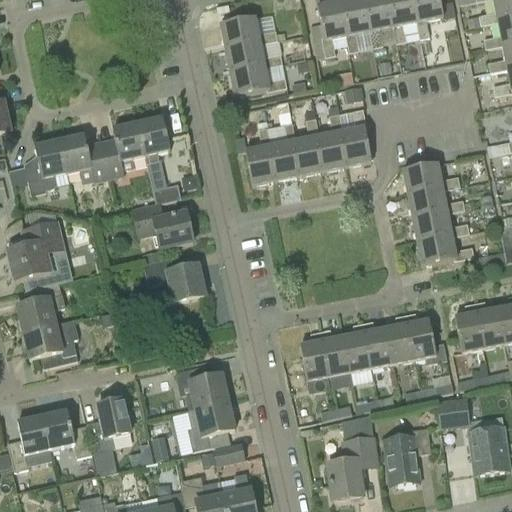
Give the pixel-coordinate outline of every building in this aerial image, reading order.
[(382,51),(379,35),(392,33),(386,0),(372,0),(363,2),(369,37),(372,53),(382,51)] [(405,47),(402,31),(416,28),(410,0),(386,0),(392,33),(395,49),(405,47)] [(429,42),(426,26),(444,23),(439,0),(410,0),(416,28),(419,44),(429,42)] [(511,0),(510,0),(493,3),(496,17),(466,23),(468,33),(498,27),(511,24),(511,0)] [(358,56),(355,40),(369,37),(363,2),(338,6),(345,42),(348,58),(358,56)] [(335,60),(332,44),(345,42),(338,6),(317,11),(323,42),(321,42),(324,62),(335,60)] [(275,36),(259,39),(256,23),(221,30),(226,55),(261,49),(285,44),(283,37),(276,38),(275,36)] [(511,24),(498,27),(501,41),(483,44),(485,54),(503,51),(511,48),(511,24)] [(511,48),(503,51),(505,64),(487,68),(489,78),(507,74),(511,73),(511,48)] [(263,62),(261,49),(226,55),(230,79),(282,70),(280,59),(263,62)] [(234,102),(270,95),(286,92),(282,70),(230,79),(234,102)] [(511,73),(507,74),(510,88),(492,91),(494,101),(511,97),(511,73)] [(0,152),(3,151),(0,138),(10,136),(3,106),(0,106),(0,152)] [(333,139),(319,142),(325,176),(349,172),(342,137),(337,110),(328,112),(333,139)] [(356,135),(342,137),(349,172),(371,168),(364,134),(366,134),(363,114),(353,116),(356,135)] [(162,122),(139,127),(146,160),(170,155),(162,122)] [(309,144),(295,146),(302,181),(325,176),(319,142),(315,123),(306,125),(309,144)] [(120,150),(102,155),(109,185),(124,182),(123,175),(134,172),(132,163),(146,160),(139,127),(116,132),(120,150)] [(292,128),(268,133),(277,185),(302,181),(295,146),(292,128)] [(258,135),(261,153),(245,156),(252,190),(277,185),(268,133),(258,135)] [(102,155),(88,158),(84,140),(59,145),(66,178),(79,176),(82,189),(94,186),(94,188),(109,185),(102,155)] [(43,183),(66,178),(59,145),(34,151),(38,169),(24,172),(30,201),(46,197),(43,183)] [(458,181),(441,185),(438,169),(402,175),(407,202),(443,195),(460,192),(458,181)] [(152,194),(155,208),(155,209),(161,208),(181,204),(178,189),(152,194)] [(445,208),(443,195),(407,202),(411,225),(447,218),(464,215),(462,205),(445,208)] [(164,222),(161,208),(155,209),(155,208),(130,213),(131,217),(137,243),(156,239),(160,254),(192,247),(186,217),(164,222)] [(450,232),(447,218),(411,225),(416,249),(452,242),(469,239),(467,228),(450,232)] [(19,235),(23,251),(7,255),(15,286),(51,277),(47,259),(65,255),(58,225),(19,235)] [(454,256),(452,242),(416,249),(420,271),(473,261),(471,252),(454,256)] [(511,244),(501,247),(503,256),(506,268),(511,266),(511,244)] [(474,274),(506,268),(503,256),(472,262),(474,274)] [(147,292),(169,287),(174,308),(204,302),(197,270),(173,275),(171,263),(142,269),(147,292)] [(56,328),(53,315),(65,312),(59,288),(24,297),(26,307),(16,310),(23,337),(56,328)] [(508,311),(497,313),(504,349),(511,347),(511,300),(506,302),(508,311)] [(483,353),(504,349),(497,313),(485,316),(484,307),(475,309),(483,353)] [(461,357),(483,353),(475,309),(464,311),(466,320),(454,322),(461,357)] [(429,324),(416,327),(414,318),(405,320),(414,365),(424,363),(426,369),(447,365),(444,347),(434,349),(429,324)] [(397,331),(386,333),(393,369),(414,365),(405,320),(394,322),(397,331)] [(73,324),(56,328),(23,337),(29,364),(40,361),(43,374),(78,366),(73,345),(78,344),(73,324)] [(372,373),(393,369),(386,333),(374,335),(372,326),(363,328),(372,373)] [(354,339),(343,341),(350,377),(372,373),(363,328),(352,330),(354,339)] [(329,382),(350,377),(343,341),(333,343),(330,334),(320,336),(329,382)] [(307,386),(329,382),(320,336),(309,338),(311,348),(300,350),(307,386)] [(222,379),(214,380),(212,369),(175,378),(180,400),(191,398),(195,414),(228,406),(222,379)] [(511,384),(509,374),(488,379),(490,389),(511,384)] [(459,395),(490,389),(488,379),(457,386),(459,395)] [(451,387),(420,394),(422,404),(453,397),(451,387)] [(422,404),(420,394),(403,398),(405,407),(422,404)] [(392,400),(378,403),(379,413),(394,410),(392,400)] [(470,430),(466,402),(435,406),(438,433),(470,430)] [(357,418),(379,413),(378,403),(355,409),(357,418)] [(114,453),(112,442),(131,438),(122,404),(97,410),(101,425),(86,428),(92,457),(114,453)] [(195,414),(195,415),(187,416),(191,433),(187,434),(192,456),(229,448),(226,435),(234,433),(228,406),(195,414)] [(349,409),(335,412),(337,422),(351,419),(349,409)] [(321,426),(337,422),(335,412),(319,416),(321,426)] [(67,415),(42,421),(50,454),(73,448),(76,462),(91,459),(86,430),(72,434),(67,415)] [(340,446),(343,467),(327,470),(332,505),(362,501),(360,482),(364,482),(364,475),(379,473),(376,441),(373,441),(370,420),(341,426),(343,445),(340,446)] [(50,454),(42,421),(17,426),(21,445),(6,448),(13,476),(28,472),(28,470),(52,465),(50,454)] [(468,435),(474,480),(510,475),(504,430),(468,435)] [(420,487),(416,459),(430,457),(427,433),(412,435),(412,439),(383,443),(389,491),(420,487)] [(153,442),(156,462),(169,461),(165,440),(153,442)] [(216,471),(244,466),(241,448),(212,454),(212,457),(216,471)] [(237,496),(221,500),(224,511),(254,511),(250,494),(249,494),(245,478),(233,480),(237,496)] [(224,511),(221,500),(205,503),(200,481),(178,486),(180,496),(184,511),(196,510),(196,511),(224,511)] [(145,511),(184,511),(180,496),(156,502),(158,509),(145,511)] [(79,511),(102,511),(102,508),(100,500),(78,505),(79,511)]
